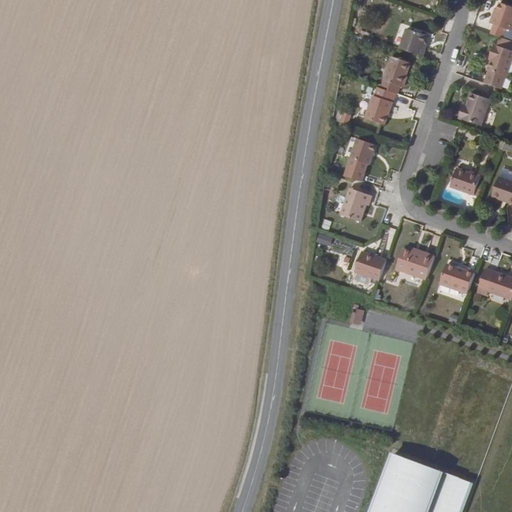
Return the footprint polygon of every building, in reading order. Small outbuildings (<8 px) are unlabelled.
[(511,7),(505,5),(503,12),(501,18),(498,17),(495,26),(498,27),(495,36),(508,41),(511,32),(511,7)] [(431,38),(412,32),(405,50),(425,58),(428,51),(426,51),(431,38)] [(497,61),(491,86),(508,92),(511,78),(511,51),(499,47),(497,56),(498,56),(497,61)] [(396,59),(385,89),(400,94),(401,94),(403,87),(406,88),(414,65),(396,59)] [(400,94),(385,89),(382,87),(379,97),(377,96),(369,118),(386,124),(389,117),(392,118),(400,94)] [(493,102),(474,95),(471,106),(469,110),(466,110),(463,119),(485,127),(493,102)] [(336,113),(335,123),(348,124),(348,114),(336,113)] [(380,146),(363,139),(355,160),(373,168),(380,146)] [(485,177),(463,168),(457,187),(479,195),(485,177)] [(511,180),(505,178),(498,196),(511,200),(511,180)] [(376,198),(354,190),(344,216),(364,224),(370,207),(372,208),(376,198)] [(384,221),(389,221),(390,195),(380,195),(379,204),(385,204),(384,221)] [(323,220),(321,230),(329,231),(330,221),(323,220)] [(316,244),(329,246),(330,237),(317,235),(316,244)] [(392,262),(365,252),(358,272),(384,282),(392,262)] [(415,256),(406,252),(399,270),(430,282),(438,260),(428,256),(427,260),(415,256)] [(468,275),(449,268),(442,286),(470,297),(478,274),(470,271),(468,275)] [(511,280),(489,272),(481,295),(491,299),(492,294),(511,301),(511,280)] [(349,325),(360,326),(362,310),(351,309),(349,325)] [(347,390),(352,344),(329,341),(324,387),(347,390)] [(387,411),(389,352),(369,351),(367,410),(387,411)] [(465,511),(474,486),(391,457),(372,511),(465,511)]
